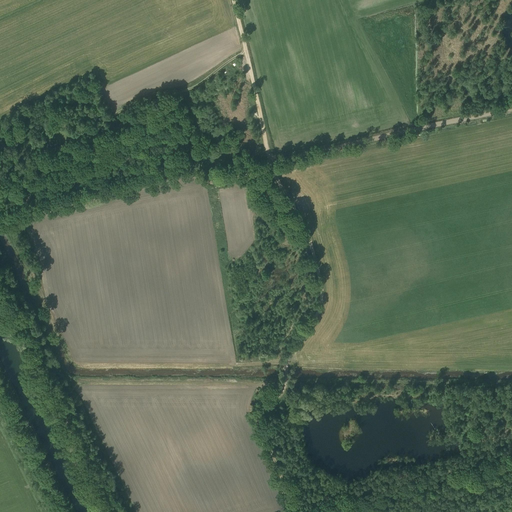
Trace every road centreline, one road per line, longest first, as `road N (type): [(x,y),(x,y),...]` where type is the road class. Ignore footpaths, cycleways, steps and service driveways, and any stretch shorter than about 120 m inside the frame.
road 1 (track): [(511,107),(271,160),(232,0)]
road 2 (track): [(296,511),(260,413),(282,392),(287,357),(322,291),(310,239),(271,160)]
road 3 (track): [(70,511),(0,369)]
